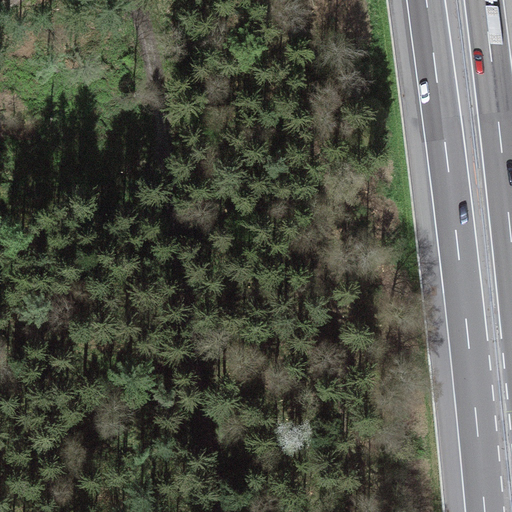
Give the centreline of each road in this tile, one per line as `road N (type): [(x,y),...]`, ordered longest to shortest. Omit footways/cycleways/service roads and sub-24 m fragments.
road 1 (track): [(218,511),(138,0)]
road 2 (motorway): [(426,0),(484,511)]
road 3 (motorway): [(511,247),(483,0)]
